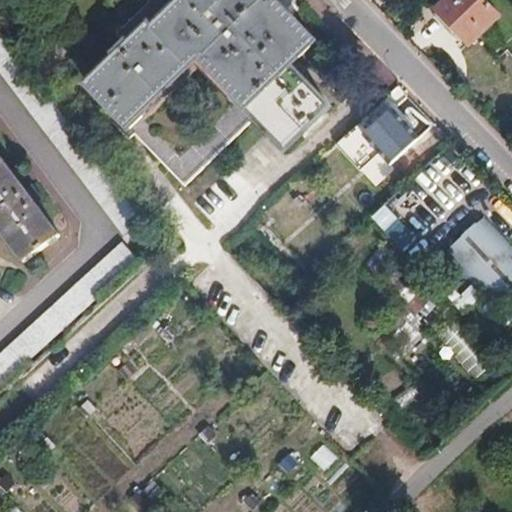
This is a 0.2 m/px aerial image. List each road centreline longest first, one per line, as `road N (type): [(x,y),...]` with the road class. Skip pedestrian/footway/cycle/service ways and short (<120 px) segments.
road 1 (residential): [(511,168),(343,0)]
road 2 (unclassified): [(511,386),(378,511)]
